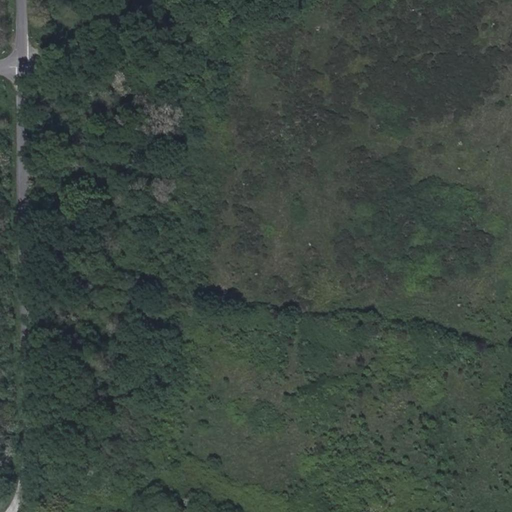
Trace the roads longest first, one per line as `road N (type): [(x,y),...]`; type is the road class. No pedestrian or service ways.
road 1 (tertiary): [(13,511),(29,466),(23,63)]
road 2 (tertiary): [(185,0),(23,63)]
